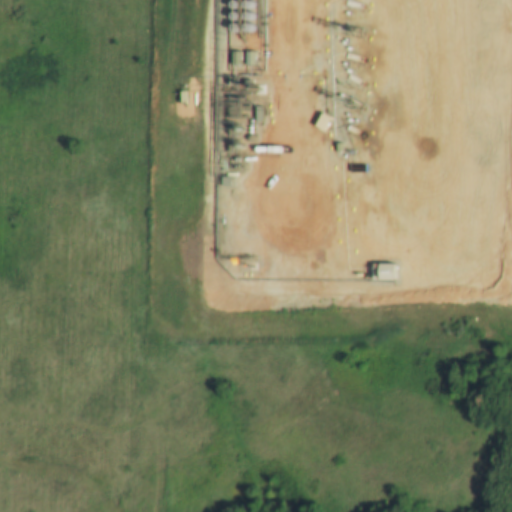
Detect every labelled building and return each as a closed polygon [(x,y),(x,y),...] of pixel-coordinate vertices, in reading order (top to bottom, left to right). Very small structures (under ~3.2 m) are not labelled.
[(235,11),(234,12),(233,12),(231,11),(230,10),(229,9),(228,8),(228,6),(229,5),(230,4),(231,3),(232,2),(234,2),(235,3),(237,4),(237,5),(238,7),(237,9),(237,10),(235,11)] [(250,11),(249,12),(247,12),(246,11),(245,11),(244,9),(243,8),(243,6),(243,5),(244,4),(246,3),(247,3),(249,3),(250,3),(251,4),(252,6),(252,7),(252,9),(251,10),(250,11)] [(236,22),(234,23),(233,23),(231,23),(230,22),(229,21),(229,19),(229,18),(229,16),(230,15),(231,14),(233,14),(234,14),(236,14),(237,16),(238,17),(238,19),(238,20),(237,21),(236,22)] [(250,23),(249,24),(247,24),(246,23),(245,22),(244,21),(243,20),(243,18),(243,17),(244,16),(246,15),(247,14),(249,14),(250,15),(251,16),(252,17),(252,19),(252,21),(251,22),(250,23)] [(236,34),(235,35),(233,35),(232,34),(230,33),(229,32),(229,31),(229,29),(229,28),(230,27),(231,26),(233,25),(234,25),(236,26),(237,27),(238,28),(238,30),(238,32),(237,33),(236,34)] [(251,34),(250,35),(248,35),(247,34),(246,33),(245,32),(244,31),(244,29),(245,28),(245,27),(247,26),(248,25),(250,25),(251,26),(252,27),(253,28),(253,30),(253,32),(252,33),(251,34)]
